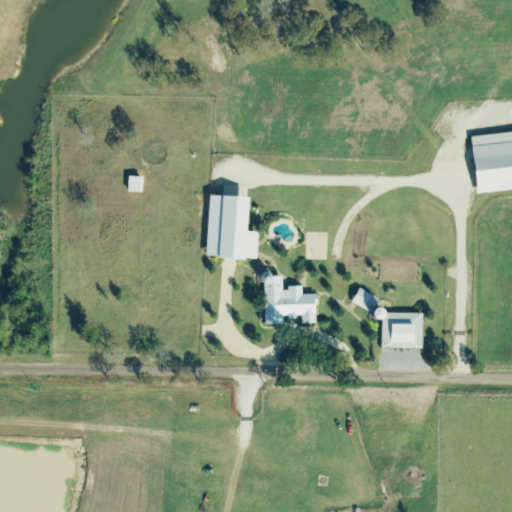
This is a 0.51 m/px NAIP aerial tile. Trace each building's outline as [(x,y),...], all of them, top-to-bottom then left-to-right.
[(511,191),(511,133),(468,136),(471,193),(511,191)] [(203,258),(254,260),(255,232),(242,232),(243,197),(205,196),(203,258)] [(263,326),(281,325),(281,319),(299,318),(300,325),(314,324),(313,295),(300,296),(300,288),(280,289),(280,277),(261,277),(263,326)] [(377,299),(356,289),(349,304),(371,314),(377,299)] [(420,350),(421,315),(380,314),(380,349),(420,350)]
